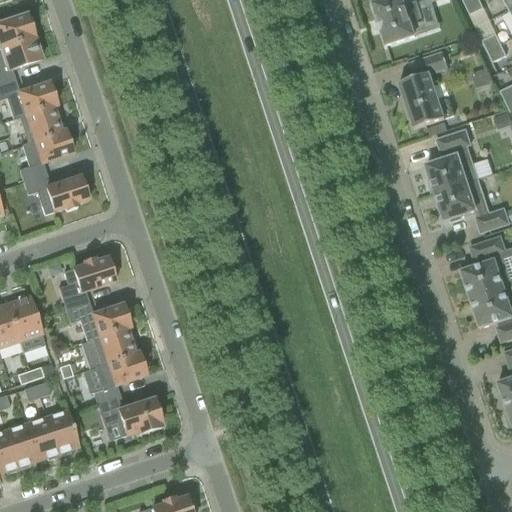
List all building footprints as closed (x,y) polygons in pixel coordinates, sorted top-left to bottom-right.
[(410,27),(422,23),(415,5),(404,9),(401,0),(390,0),(372,6),(376,21),(375,22),(379,34),(381,34),(385,48),(414,39),(410,27)] [(482,11),(477,0),(464,7),(469,17),(482,11)] [(511,0),(500,0),(508,13),(511,10),(511,0)] [(0,25),(0,50),(33,40),(31,36),(35,35),(30,20),(27,22),(25,17),(0,25)] [(500,48),(495,37),(482,43),(487,54),(500,48)] [(40,63),(33,40),(0,50),(0,89),(14,85),(10,73),(40,63)] [(505,59),(500,48),(487,54),(492,65),(505,59)] [(448,71),(442,55),(427,60),(408,67),(413,81),(398,86),(413,132),(432,125),(444,122),(444,121),(453,118),(448,101),(438,105),(429,77),(448,71)] [(18,96),(14,85),(0,89),(0,103),(5,101),(12,122),(55,108),(48,86),(18,96)] [(511,87),(499,94),(505,105),(511,101),(511,87)] [(55,108),(12,122),(12,123),(18,121),(26,146),(21,148),(21,149),(64,135),(64,134),(59,136),(50,110),(55,108)] [(434,195),(434,196),(477,182),(466,149),(470,148),(465,133),(436,143),(441,158),(442,157),(444,163),(425,169),(430,182),(427,183),(431,196),(434,195)] [(71,156),(64,135),(21,149),(28,170),(18,173),(22,186),(45,178),(41,166),(71,156)] [(49,190),(45,178),(22,186),(26,198),(36,195),(40,209),(43,218),(52,215),(64,211),(65,214),(76,210),(75,208),(87,204),(86,200),(89,199),(83,182),(80,183),(79,180),(49,190)] [(488,217),(477,182),(434,196),(443,224),(450,222),(451,225),(461,222),(460,219),(474,214),(476,221),(475,221),(480,236),(508,227),(503,212),(488,217)] [(460,274),(469,303),(510,289),(499,256),(505,254),(500,240),(469,250),(474,265),(475,264),(477,269),(460,274)] [(66,288),(57,291),(65,314),(87,307),(84,295),(114,286),(113,281),(116,280),(110,263),(107,264),(106,261),(94,265),(93,262),(82,265),(83,268),(71,272),(71,273),(62,275),(66,288)] [(511,296),(510,289),(469,303),(479,331),(497,325),(498,330),(496,331),(501,345),(511,341),(511,296)] [(40,337),(28,300),(6,307),(18,344),(40,337)] [(0,350),(18,344),(6,307),(0,309),(0,350)] [(87,307),(65,314),(69,327),(75,324),(78,324),(79,329),(84,344),(128,330),(121,308),(91,318),(87,307)] [(84,344),(79,346),(88,373),(137,357),(137,356),(132,358),(124,332),(129,330),(128,330),(84,344)] [(511,353),(504,356),(511,380),(511,381),(497,386),(502,403),(505,413),(506,413),(511,430),(511,429),(511,353)] [(88,373),(81,375),(88,397),(92,396),(96,407),(118,400),(114,388),(144,378),(137,357),(88,373)] [(62,382),(72,379),(68,367),(58,371),(62,382)] [(39,370),(27,374),(31,384),(42,380),(39,370)] [(31,384),(27,374),(16,377),(19,387),(31,384)] [(46,385),(34,389),(38,400),(49,397),(46,385)] [(38,400),(34,389),(23,392),(26,404),(38,400)] [(5,398),(0,399),(0,412),(8,410),(5,398)] [(118,400),(96,407),(103,430),(116,426),(121,440),(134,436),(135,439),(160,431),(159,427),(161,427),(152,402),(122,412),(118,400)] [(66,414),(45,421),(58,460),(68,456),(67,453),(78,450),(66,414)] [(58,460),(45,421),(24,427),(36,464),(46,460),(47,463),(58,460)] [(36,464),(24,427),(4,434),(16,473),(27,470),(26,467),(36,464)] [(16,473),(4,434),(0,435),(0,475),(5,474),(6,477),(16,473)] [(192,511),(189,502),(186,503),(185,500),(173,504),(172,501),(161,504),(162,507),(150,511),(148,511),(192,511)]
